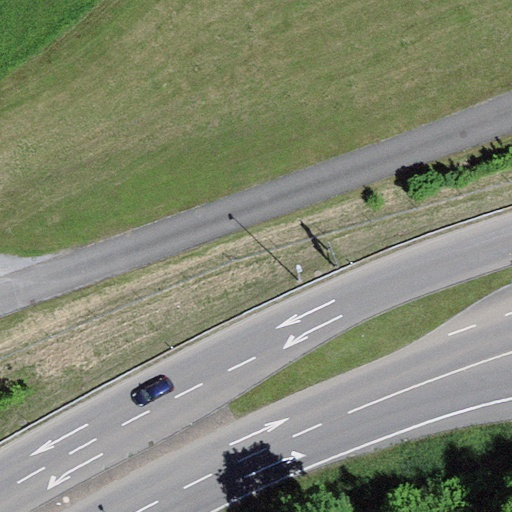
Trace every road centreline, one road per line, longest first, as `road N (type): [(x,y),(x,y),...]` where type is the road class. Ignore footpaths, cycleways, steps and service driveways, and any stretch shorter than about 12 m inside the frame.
road 1 (primary): [(511,235),(248,344),(0,486)]
road 2 (primary): [(137,511),(485,342)]
